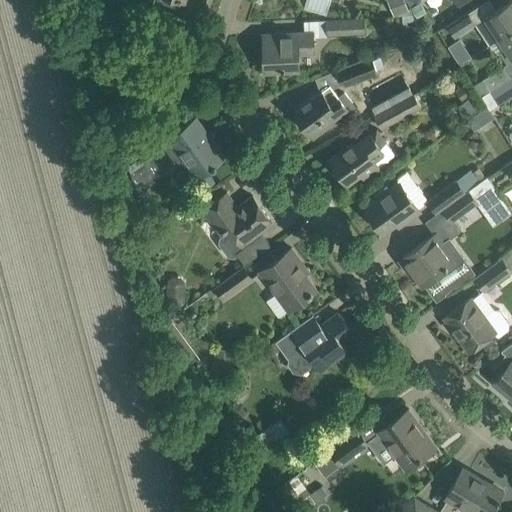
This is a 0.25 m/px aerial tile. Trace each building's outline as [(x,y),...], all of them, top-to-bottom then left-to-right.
[(305,0),(304,7),(327,12),(329,0),(305,0)] [(391,0),(397,15),(402,14),(413,12),(410,5),(407,0),(391,0)] [(511,0),(509,0),(475,23),(488,43),(498,37),(511,27),(511,0)] [(448,22),(456,34),(476,21),(468,9),(448,22)] [(366,31),(365,15),(327,18),(328,34),(366,31)] [(511,27),(498,37),(506,48),(500,51),(507,63),(511,59),(511,27)] [(280,32),(280,35),(264,36),(265,69),(300,67),(299,50),(314,50),(313,31),(280,32)] [(449,44),(459,61),(470,54),(459,38),(449,44)] [(338,67),(345,85),(378,72),(371,54),(338,67)] [(474,84),(481,95),(490,90),(511,76),(504,65),(474,84)] [(511,75),(511,76),(490,90),(496,99),(500,104),(511,96),(511,75)] [(466,82),(455,89),(463,101),(474,94),(466,82)] [(295,109),(314,136),(349,110),(348,108),(354,104),(343,89),(337,93),(330,83),(295,109)] [(376,113),(383,126),(422,105),(415,92),(376,113)] [(478,112),(467,119),(474,130),(485,123),(478,112)] [(173,118),(127,151),(137,194),(165,174),(148,150),(161,141),(178,167),(171,171),(182,187),(212,165),(213,166),(218,163),(217,162),(225,156),(196,116),(180,128),(173,118)] [(356,144),(354,141),(331,158),(348,181),(361,172),(365,177),(396,154),(377,128),(356,144)] [(511,158),(503,165),(511,178),(511,158)] [(428,199),(438,211),(444,207),(486,176),(479,166),(473,171),(471,167),(428,199)] [(216,180),(208,169),(197,177),(205,188),(216,180)] [(444,207),(453,219),(455,218),(478,202),(485,197),(492,205),(503,197),(488,175),(486,176),(444,207)] [(368,209),(364,211),(373,223),(376,220),(377,222),(383,230),(397,221),(400,224),(421,209),(419,206),(424,202),(425,196),(419,188),(410,194),(400,180),(390,188),(387,184),(374,193),(377,197),(365,206),(367,208),(368,209)] [(205,207),(225,234),(220,237),(220,242),(229,256),(235,256),(246,248),(243,243),(273,221),(253,195),(238,206),(227,191),(205,207)] [(453,219),(402,256),(423,284),(426,282),(438,298),(471,273),(447,240),(463,228),(455,218),(453,219)] [(261,269),(289,308),(317,288),(300,265),(303,262),(291,247),(261,269)] [(475,276),(485,290),(511,269),(511,249),(475,276)] [(212,295),(218,291),(224,299),(253,278),(244,265),(208,290),(212,295)] [(167,282),(166,302),(184,303),(185,283),(167,282)] [(485,315),(471,297),(445,315),(470,349),(495,330),(499,335),(509,328),(510,323),(500,309),(494,308),(485,315)] [(276,340),(287,355),(290,353),(313,359),(320,369),(348,349),(342,341),(349,336),(344,329),(349,326),(339,311),(308,333),(300,322),(276,340)] [(511,394),(511,351),(505,346),(502,349),(506,353),(493,368),(500,373),(493,381),(508,393),(509,392),(511,394)] [(379,429),(406,466),(435,444),(409,407),(379,429)] [(281,417),(255,435),(264,447),(280,435),(289,429),(281,417)] [(315,460),(325,475),(369,443),(358,428),(315,460)] [(445,495),(474,511),(491,511),(504,490),(463,466),(445,495)] [(398,511),(440,511),(441,511),(414,496),(398,511)]
